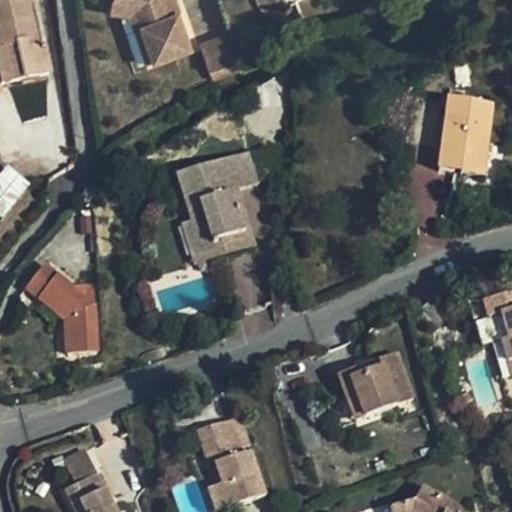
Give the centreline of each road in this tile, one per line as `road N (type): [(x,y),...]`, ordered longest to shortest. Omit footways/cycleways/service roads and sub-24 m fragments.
road 1 (residential): [(511,242),(441,259),(289,334),(0,441)]
road 2 (residential): [(0,278),(85,162),(63,0)]
